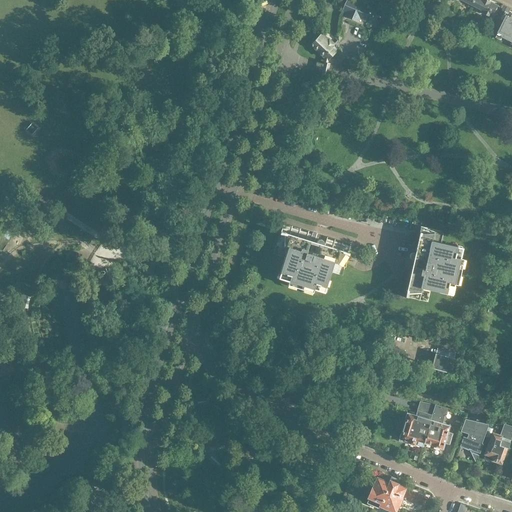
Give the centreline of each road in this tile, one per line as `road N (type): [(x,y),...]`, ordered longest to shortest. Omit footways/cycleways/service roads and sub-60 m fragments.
road 1 (unclassified): [(264,44),(144,411),(139,460),(149,511)]
road 2 (unclassified): [(186,339),(278,51)]
road 3 (unclassified): [(511,113),(315,65)]
road 4 (unclassified): [(150,511),(151,448),(186,339)]
road 5 (unclassified): [(405,387),(327,366),(311,375),(297,410)]
road 6 (residential): [(297,410),(240,383),(186,339)]
